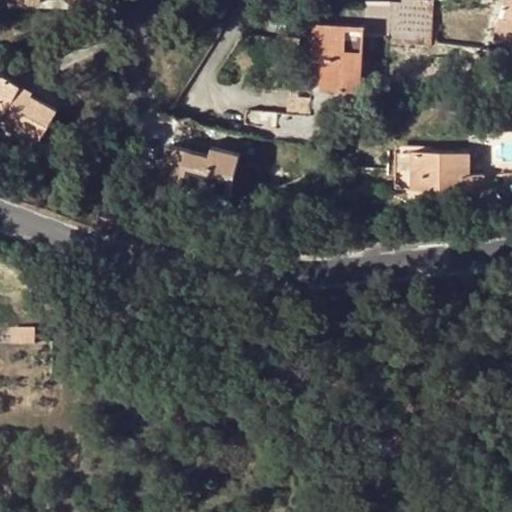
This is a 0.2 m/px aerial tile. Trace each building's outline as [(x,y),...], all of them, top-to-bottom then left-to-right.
[(3,0),(12,0),(21,0),(21,6),(44,5),(44,0),(68,0),(83,10),(90,0),(3,0)] [(392,3),(391,8),(391,33),(390,47),(432,48),(433,1),(420,0),(403,0),(403,4),(392,3)] [(511,0),(506,0),(497,39),(511,43),(511,0)] [(367,32),(391,33),(391,8),(369,6),(367,30),(367,32)] [(325,62),(323,91),(364,93),(367,30),(317,26),(316,62),(325,62)] [(280,38),(279,55),(301,57),(303,40),(280,38)] [(325,62),(316,62),(314,91),(323,91),(325,62)] [(0,122),(12,130),(11,131),(40,149),(59,114),(33,98),(35,95),(0,74),(0,122)] [(297,98),(295,115),(312,116),(312,98),(297,98)] [(339,118),(312,116),(295,115),(278,114),(277,134),(337,137),(339,118)] [(181,186),(230,200),(242,156),(215,149),(212,159),(172,148),(159,196),(177,201),(181,186)] [(414,191),(416,152),(399,151),(397,190),(414,191)] [(416,152),(414,191),(486,195),(487,176),(472,176),(474,154),(416,152)] [(181,186),(177,201),(226,215),(230,200),(181,186)] [(38,329),(12,329),(12,345),(38,345),(38,329)]
